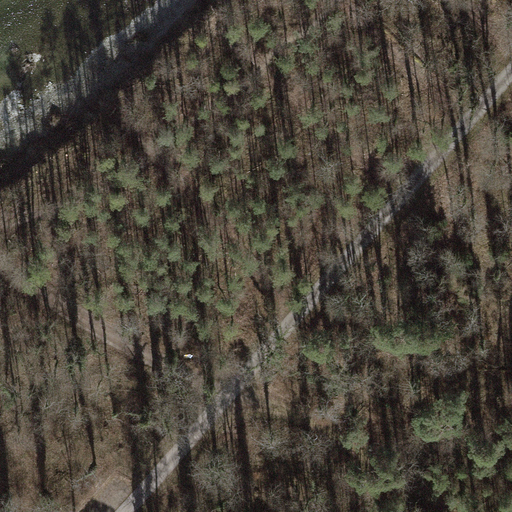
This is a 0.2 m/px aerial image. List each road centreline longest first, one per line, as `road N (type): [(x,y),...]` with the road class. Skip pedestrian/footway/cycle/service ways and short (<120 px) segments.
road 1 (unclassified): [(511,72),(126,511)]
road 2 (track): [(0,259),(226,399)]
road 3 (track): [(238,386),(454,511)]
